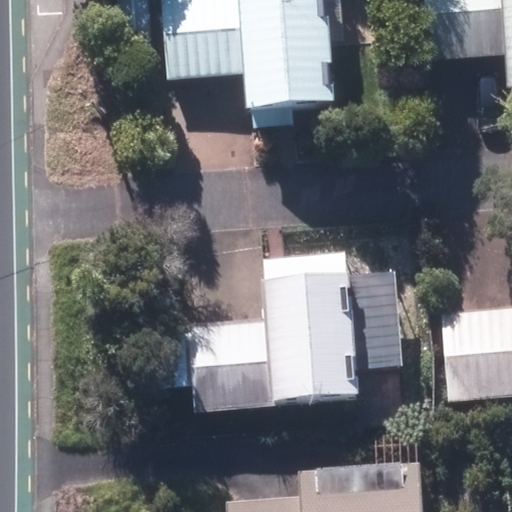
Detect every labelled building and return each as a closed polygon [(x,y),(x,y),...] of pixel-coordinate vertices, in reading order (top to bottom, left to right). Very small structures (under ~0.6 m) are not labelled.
[(254,117),(255,136),(294,134),(293,115),(333,114),(327,0),(241,0),(164,3),(167,86),(244,83),(245,117),(254,117)] [(511,98),(511,118),(511,0),(426,0),(427,65),(504,64),(505,98),(511,98)] [(187,336),(194,421),(357,409),(345,262),(262,268),(267,330),(187,336)] [(511,320),(444,323),(449,409),(511,405),(511,320)] [(153,354),(155,382),(185,381),(183,353),(153,354)] [(420,511),(418,476),(301,485),(302,506),(223,511),(420,511)]
